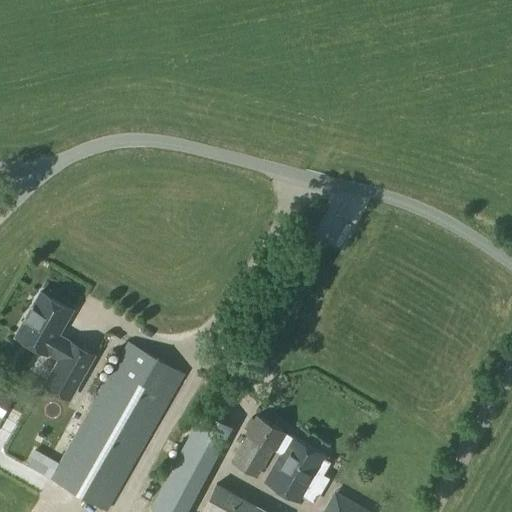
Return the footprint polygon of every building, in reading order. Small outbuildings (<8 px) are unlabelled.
[(40,292),(15,335),(46,353),(47,352),(58,358),(42,387),(66,401),(93,355),(68,341),(65,346),(54,339),(71,310),(40,292)] [(32,422),(16,450),(24,455),(25,453),(28,455),(28,456),(34,459),(28,469),(50,481),(51,479),(106,510),(182,375),(128,344),(56,471),(46,466),(62,438),(32,422)] [(0,418),(13,397),(0,389),(0,418)] [(271,450),(280,455),(289,437),(255,417),(253,420),(250,418),(244,428),(248,430),(245,434),(247,435),(232,462),(256,476),(271,450)] [(324,462),(326,458),(289,437),(280,455),(265,482),(300,502),(316,475),(320,477),(327,464),(324,462)] [(343,468),(318,511),(357,511),(373,485),(343,468)] [(267,511),(215,483),(199,511),(267,511)] [(25,511),(35,511),(47,496),(38,489),(22,509),(25,511)]
